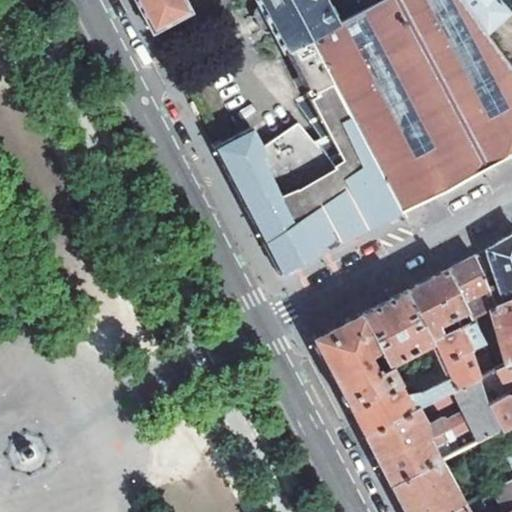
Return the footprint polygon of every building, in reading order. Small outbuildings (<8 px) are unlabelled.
[(133,0),(146,24),(150,31),(188,11),(182,0),(133,0)] [(253,0),(256,6),(251,8),(249,12),(259,33),(262,33),(268,30),(280,54),(284,52),(306,40),(308,39),(336,26),(333,21),(336,19),(331,9),(327,10),(322,0),(253,0)] [(332,83),(400,213),(430,197),(511,154),(511,71),(483,33),(458,0),(390,0),(336,26),(308,39),(332,83)] [(458,0),(483,33),(506,13),(495,0),(458,0)] [(308,96),(315,92),(332,83),(308,39),(306,40),(284,52),(308,96)] [(217,142),(209,147),(279,275),(400,213),(332,83),(315,92),(317,95),(309,99),(329,137),(348,173),(341,177),(318,143),(316,144),(297,130),(259,149),(249,129),(218,145),(217,142)] [(329,137),(318,143),(341,177),(348,173),(329,137)] [(467,311),(470,318),(489,311),(511,301),(511,234),(485,251),(494,283),(483,286),(474,256),(459,264),(445,271),(467,311)] [(404,292),(431,342),(444,335),(439,326),(467,311),(445,271),(437,275),(404,292)] [(396,383),(424,369),(430,365),(421,346),(428,343),(431,342),(404,292),(383,303),(361,314),(396,383)] [(511,360),(511,301),(489,311),(505,364),(511,360)] [(350,408),(396,383),(361,314),(351,319),(313,339),(340,390),(350,408)] [(362,431),(364,435),(478,375),(473,362),(470,351),(484,344),(472,320),(444,335),(431,342),(428,343),(447,378),(407,399),(403,392),(429,378),(424,369),(396,383),(350,408),(362,431)] [(470,351),(473,362),(488,356),(484,344),(470,351)] [(473,362),(478,375),(493,369),(488,356),(473,362)] [(499,367),(501,373),(510,370),(511,369),(511,360),(505,364),(499,367)] [(493,369),(478,375),(487,401),(508,394),(501,373),(499,367),(493,369)] [(498,431),(487,401),(478,375),(364,435),(368,443),(391,487),(440,461),(498,431)] [(508,394),(487,401),(498,431),(511,425),(511,405),(511,402),(508,394)] [(511,511),(511,449),(503,453),(511,470),(511,481),(490,492),(500,511),(511,511)] [(404,511),(451,511),(464,506),(440,461),(391,487),(400,504),(404,511)] [(480,511),(488,509),(489,511),(500,511),(490,492),(464,506),(451,511),(480,511)]
